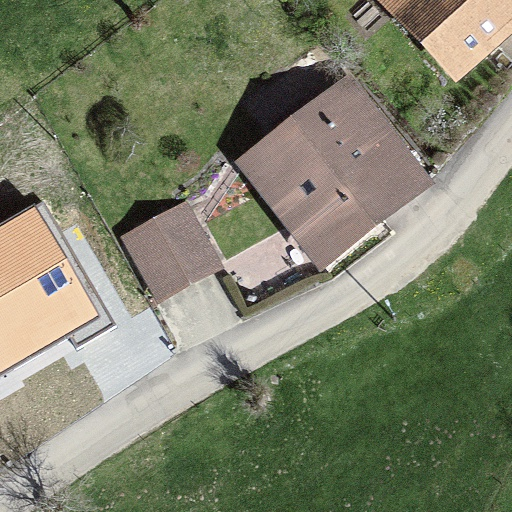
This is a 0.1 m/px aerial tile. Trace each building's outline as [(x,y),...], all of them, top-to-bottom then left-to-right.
[(511,0),(389,0),(455,71),(511,20),(511,0)] [(247,165),(319,263),(421,184),(347,88),(247,165)] [(84,190),(69,164),(46,177),(62,203),(84,190)] [(0,391),(99,329),(12,190),(0,196),(0,208),(8,222),(0,226),(0,391)] [(158,297),(215,266),(184,209),(128,240),(158,297)]
